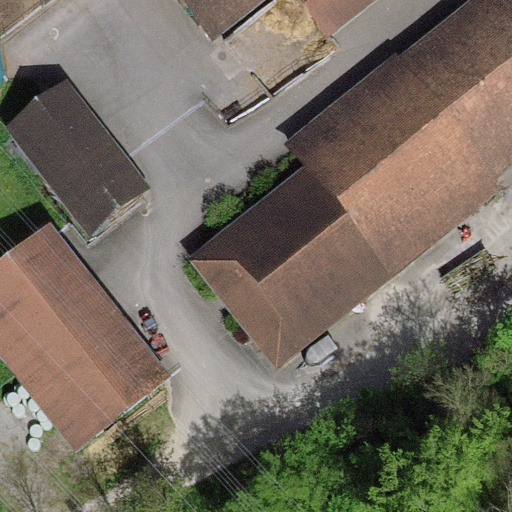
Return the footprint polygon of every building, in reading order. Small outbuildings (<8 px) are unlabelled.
[(183,0),(209,32),(249,0),(183,0)] [(305,180),(194,270),(271,366),(491,192),(471,166),(511,133),(511,0),(494,0),(425,55),(439,74),(411,96),(394,74),(288,159),(305,180)] [(294,0),(316,28),(352,0),(294,0)] [(44,110),(9,137),(84,232),(135,193),(118,172),(102,184),(44,110)] [(37,246),(0,275),(0,361),(72,453),(150,390),(37,246)]
